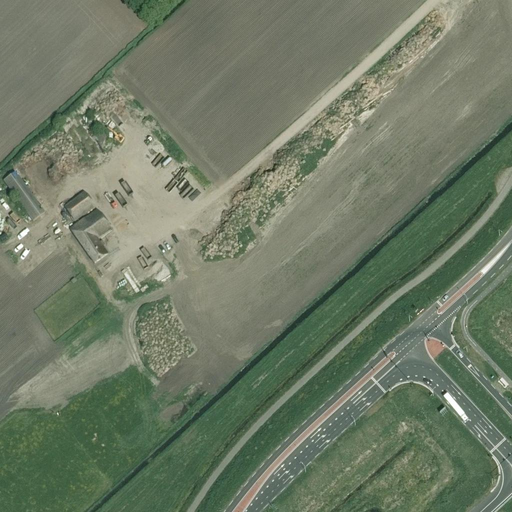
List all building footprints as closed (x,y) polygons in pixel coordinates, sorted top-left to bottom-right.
[(15,173),(3,182),(33,222),(45,214),(15,173)] [(63,208),(74,223),(95,208),(84,193),(63,208)] [(69,229),(93,264),(106,255),(96,241),(110,231),(96,210),(69,229)] [(143,240),(134,246),(138,251),(146,245),(143,240)] [(133,244),(104,261),(116,282),(123,278),(127,285),(137,280),(134,274),(156,261),(148,246),(137,252),(133,244)]
